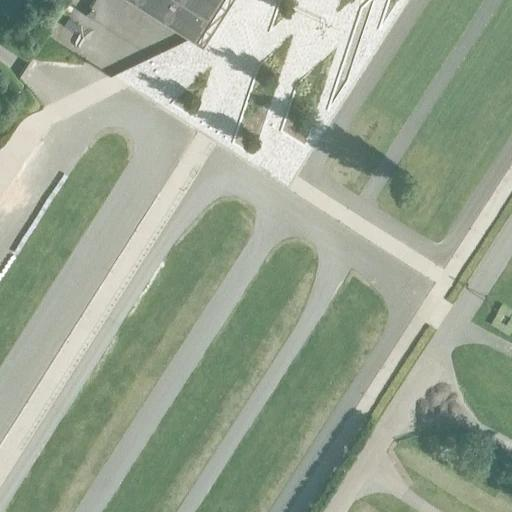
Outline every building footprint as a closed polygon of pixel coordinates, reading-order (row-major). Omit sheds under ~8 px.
[(131,0),(195,40),(220,0),(131,0)] [(87,26),(91,20),(80,13),(76,19),(87,26)] [(73,31),(78,24),(69,17),(63,25),(73,31)] [(78,47),(83,39),(63,26),(57,34),(78,47)] [(94,32),(85,26),(79,35),(88,41),(94,32)]
